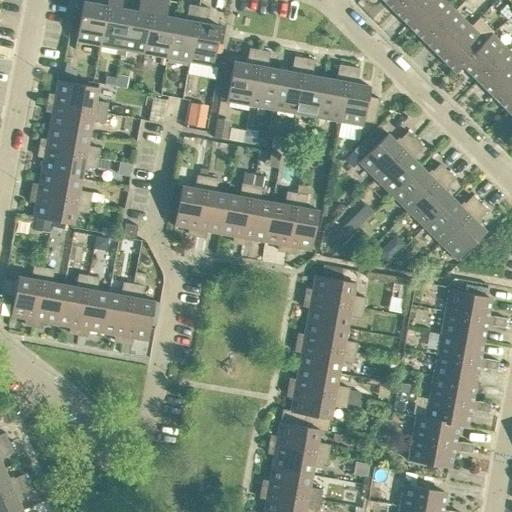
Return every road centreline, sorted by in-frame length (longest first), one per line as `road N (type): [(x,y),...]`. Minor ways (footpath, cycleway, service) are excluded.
road 1 (residential): [(90,437),(136,427),(149,413),(173,275),(153,222),(175,104)]
road 2 (residential): [(325,0),(511,185)]
road 3 (residential): [(0,192),(36,0)]
road 4 (residential): [(90,437),(69,406),(0,347)]
